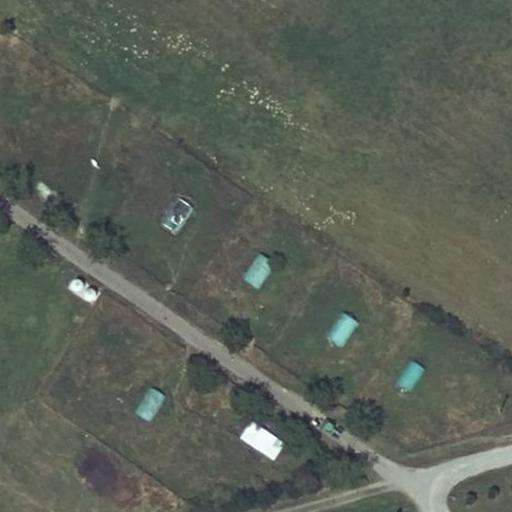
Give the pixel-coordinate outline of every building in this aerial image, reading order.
[(161,224),(178,235),(195,209),(178,198),(161,224)] [(242,280),(259,291),(275,265),(259,254),(242,280)] [(324,338),(341,349),(358,323),(341,312),(324,338)] [(407,361),(397,387),(414,394),(424,368),(407,361)] [(136,415),(117,440),(132,452),(151,427),(136,415)] [(276,460),(285,442),(250,425),(241,443),(276,460)]
